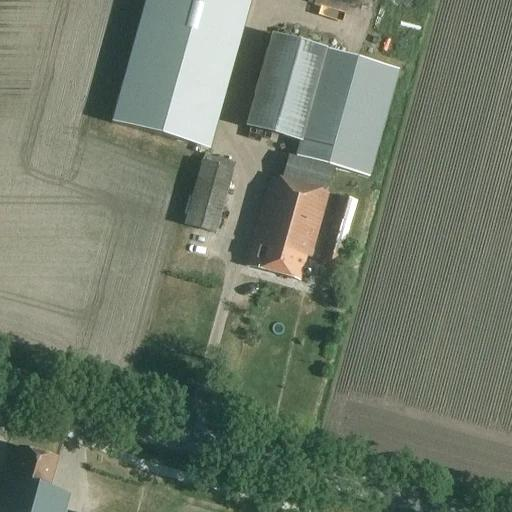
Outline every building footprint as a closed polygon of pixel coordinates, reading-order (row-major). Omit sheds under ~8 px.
[(174,140),(214,0),(131,0),(97,118),(174,140)] [(300,144),(326,51),(273,36),(247,130),(300,144)] [(369,179),(399,71),(328,52),(298,159),(369,179)] [(216,237),(235,169),(204,160),(184,228),(216,237)] [(308,259),(326,194),(269,178),(244,267),(296,282),(303,258),(308,259)] [(339,270),(358,204),(341,199),(322,265),(339,270)] [(58,462),(18,451),(16,460),(11,458),(0,497),(0,511),(64,511),(69,496),(50,491),(58,462)] [(58,478),(67,480),(70,454),(61,453),(58,478)]
